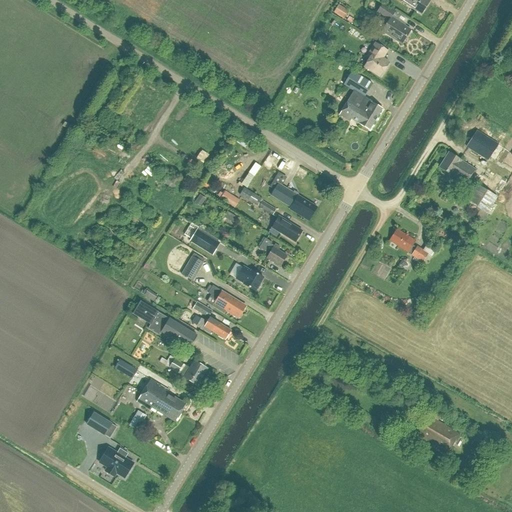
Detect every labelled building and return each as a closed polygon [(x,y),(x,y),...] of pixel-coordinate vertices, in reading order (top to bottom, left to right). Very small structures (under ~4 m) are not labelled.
[(420,16),(428,3),(424,0),(403,0),(401,4),(420,16)] [(338,5),(334,13),(344,19),(349,12),(338,5)] [(400,46),(410,31),(391,19),(394,14),(381,6),(376,14),(388,22),(381,33),(400,46)] [(321,34),(317,41),(325,46),(329,39),(321,34)] [(380,78),(389,64),(382,60),(387,52),(374,44),(365,58),(369,60),(364,68),(380,78)] [(369,131),(383,109),(364,97),(373,84),(352,71),(343,85),(354,91),(339,115),(350,122),(351,120),(369,131)] [(477,132),(467,147),(488,161),(498,145),(477,132)] [(465,184),(475,169),(449,153),(439,168),(465,184)] [(478,175),(493,185),(497,179),(482,169),(478,175)] [(278,184),(268,200),(277,205),(279,201),(290,208),(289,209),(308,221),(317,207),(303,199),(297,196),(298,195),(278,184)] [(244,189),(240,195),(273,216),(276,210),(261,201),(262,200),(244,189)] [(226,193),(221,201),(236,210),(241,202),(226,193)] [(200,194),(196,200),(201,204),(205,198),(200,194)] [(231,225),(235,217),(228,212),(223,220),(231,225)] [(271,229),(277,233),(295,244),(302,232),(284,221),(283,222),(277,219),(271,229)] [(269,228),(265,233),(274,240),(277,235),(269,228)] [(390,241),(427,265),(432,257),(413,244),(415,241),(398,230),(390,241)] [(205,235),(204,234),(201,233),(195,244),(216,256),(222,245),(205,235)] [(273,246),(271,245),(271,243),(264,239),(259,248),(269,254),(266,259),(280,268),(286,257),(278,252),(280,248),(274,244),(273,246)] [(410,269),(413,263),(407,260),(404,267),(410,269)] [(188,264),(182,276),(192,281),(198,270),(188,264)] [(259,285),(263,278),(251,272),(251,273),(244,268),(237,280),(244,284),(243,285),(254,292),(256,290),(257,291),(258,290),(260,287),(260,285),(259,285)] [(238,319),(246,306),(213,286),(208,294),(217,299),(213,307),(224,313),(225,311),(238,319)] [(146,289),(142,294),(153,302),(157,296),(146,289)] [(140,302),(133,315),(150,325),(148,329),(158,336),(159,334),(161,332),(188,349),(192,342),(194,339),(196,336),(143,303),(140,302)] [(208,319),(213,312),(197,303),(193,310),(208,319)] [(230,331),(209,318),(207,323),(200,319),(195,326),(209,335),(211,332),(225,340),(230,331)] [(188,369),(170,358),(167,362),(162,358),(159,364),(178,376),(195,386),(206,370),(193,362),(188,369)] [(132,380),(138,371),(120,360),(115,370),(132,380)] [(143,392),(180,415),(186,406),(167,394),(167,391),(150,381),(143,392)] [(175,423),(180,415),(143,392),(137,403),(155,415),(157,412),(175,423)] [(439,422),(443,416),(426,407),(422,413),(439,422)] [(138,432),(147,417),(138,412),(129,426),(138,432)] [(112,424),(94,413),(87,425),(104,436),(104,435),(112,424)] [(448,454),(459,435),(427,416),(416,435),(448,454)] [(126,453),(126,452),(121,450),(119,454),(117,453),(109,448),(108,450),(107,450),(100,461),(101,461),(100,463),(107,468),(105,471),(114,477),(116,473),(123,478),(125,476),(126,476),(132,465),(131,465),(133,463),(125,458),(123,457),(126,453)]
